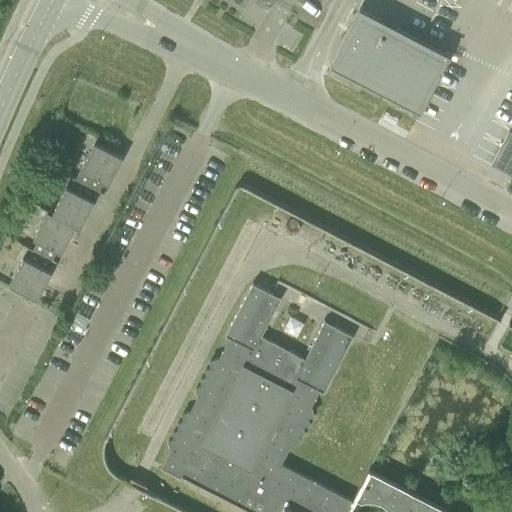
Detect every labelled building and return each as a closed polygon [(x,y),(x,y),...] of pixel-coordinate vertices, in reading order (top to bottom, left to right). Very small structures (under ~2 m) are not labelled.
[(443,57),(361,14),(337,62),(418,104),(443,57)] [(511,132),(509,131),(491,165),(511,175),(511,132)] [(75,179),(99,191),(104,182),(108,184),(123,157),(94,142),(75,179)] [(51,214),(75,226),(80,228),(99,191),(75,179),(70,188),(65,186),(51,214)] [(32,250),(52,260),(57,251),(61,253),(75,226),(51,214),(47,211),(33,238),(37,241),(32,250)] [(9,284),(33,297),(37,299),(52,272),(47,269),(52,260),(32,250),(28,259),(23,257),(9,284)] [(174,437),(167,439),(170,449),(161,466),(250,511),(450,511),(372,471),(355,502),(281,462),(291,444),(301,441),(299,434),(305,432),(303,425),(310,423),(308,417),(315,414),(311,404),(321,387),(324,388),(353,332),(328,319),(307,358),(259,333),(280,292),(254,279),(227,331),(230,334),(218,356),(209,359),(211,366),(204,368),(206,375),(199,377),(201,383),(195,386),(197,394),(190,410),(181,412),(183,419),(176,421),(178,428),(172,430),(174,437)]
